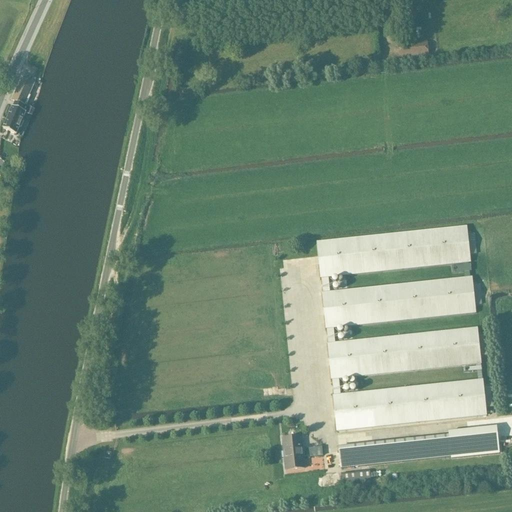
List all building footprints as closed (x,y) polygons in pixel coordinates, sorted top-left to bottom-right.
[(400,58),(428,55),(427,43),(399,46),(400,58)] [(15,102),(26,107),(30,97),(29,96),(34,85),(21,79),(12,100),(15,102)] [(13,108),(3,130),(16,135),(20,127),(21,128),(24,121),(22,121),(25,114),(29,115),(32,109),(26,107),(15,102),(13,108)] [(466,225),(317,241),(321,277),(322,277),(323,292),(322,292),(326,329),(327,329),(329,344),(328,344),(332,380),(334,396),(333,396),(337,432),(486,416),(483,380),(341,395),(339,379),(481,365),(477,329),(335,343),(334,328),(476,313),(472,277),(330,292),(328,276),(470,261),(466,225)] [(471,265),(451,267),(452,274),(471,272),(471,265)] [(409,440),(339,448),(341,469),(412,461),(451,458),(452,459),(499,454),(497,428),(449,433),(449,437),(409,440)] [(284,458),(303,456),(301,437),(282,439),(284,453),(283,453),(283,458),(284,458)] [(305,469),(303,456),(284,458),(286,471),(305,469)] [(358,472),(341,474),(342,484),(359,482),(370,481),(369,471),(358,472)]
